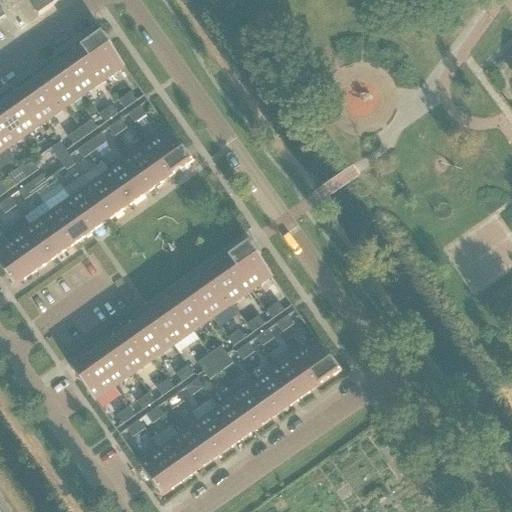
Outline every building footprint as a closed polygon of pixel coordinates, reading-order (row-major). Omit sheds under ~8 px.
[(34,0),(40,7),(35,10),(38,15),(60,0),(34,0)] [(105,82),(125,68),(110,46),(112,45),(104,34),(82,49),(105,82)] [(82,49),(62,63),(85,96),(105,82),(82,49)] [(62,63),(42,77),(66,110),(85,96),(62,63)] [(42,77),(23,91),(46,124),(66,110),(42,77)] [(23,91),(3,104),(26,137),(46,124),(23,91)] [(132,94),(119,103),(125,111),(137,102),(132,94)] [(26,137),(3,104),(0,106),(0,141),(7,151),(26,137)] [(141,107),(129,116),(134,124),(147,115),(141,107)] [(112,108),(100,116),(105,125),(118,116),(112,108)] [(121,121),(109,130),(115,138),(127,129),(121,121)] [(91,122),(80,130),(86,138),(97,130),(91,122)] [(80,130),(68,139),(74,147),(86,138),(80,130)] [(172,177),(194,162),(186,150),(184,151),(169,130),(149,144),(172,177)] [(101,136),(89,144),(95,152),(107,144),(101,136)] [(60,144),(52,149),(60,161),(68,155),(66,152),(60,144)] [(89,144),(77,152),(83,160),(95,152),(89,144)] [(172,177),(149,144),(129,158),(152,191),(172,177)] [(68,155),(60,161),(68,172),(76,166),(70,157),(68,155)] [(129,158),(109,172),(132,205),(152,191),(129,158)] [(33,164),(21,172),(27,180),(38,172),(33,164)] [(132,205),(109,172),(90,186),(113,219),(132,205)] [(42,177),(31,185),(36,193),(48,185),(42,177)] [(31,185),(18,194),(24,202),(36,193),(31,185)] [(113,219),(90,186),(70,199),(93,232),(113,219)] [(11,199),(0,206),(0,209),(4,216),(17,207),(11,199)] [(50,213),(74,246),(93,232),(70,199),(50,213)] [(74,246),(50,213),(31,227),(54,260),(74,246)] [(31,227),(11,241),(34,274),(54,260),(31,227)] [(34,274),(11,241),(0,248),(0,268),(14,288),(34,274)] [(253,292),(273,278),(258,256),(260,255),(252,243),(229,259),(253,292)] [(229,259),(210,273),(233,306),(253,292),(229,259)] [(213,319),(233,306),(210,273),(190,286),(213,319)] [(194,333),(213,319),(190,286),(170,300),(194,333)] [(170,300),(151,314),(174,347),(194,333),(170,300)] [(279,303),(267,312),(273,320),(285,312),(279,303)] [(151,314),(131,328),(154,361),(174,347),(151,314)] [(259,317),(247,326),(253,334),(265,325),(259,317)] [(289,317),(276,326),(282,334),(294,325),(289,317)] [(154,361),(131,328),(112,342),(135,375),(154,361)] [(240,331),(228,340),(233,348),(246,339),(240,331)] [(269,331),(257,339),(262,348),(275,339),(269,331)] [(319,387),(342,371),(334,360),(332,361),(317,340),(296,354),(319,387)] [(135,375),(112,342),(92,356),(115,389),(135,375)] [(249,345),(237,353),(243,361),(255,353),(249,345)] [(221,348),(209,356),(215,365),(227,356),(221,348)] [(319,387),(296,354),(277,368),(300,401),(319,387)] [(95,403),(115,389),(92,356),(72,370),(95,403)] [(209,356),(198,365),(203,373),(215,365),(209,356)] [(227,356),(215,365),(221,373),(233,364),(227,356)] [(215,365),(203,373),(209,381),(221,373),(215,365)] [(188,367),(176,376),(182,384),(194,376),(188,367)] [(300,401),(277,368),(257,382),(280,415),(300,401)] [(169,381),(156,390),(162,398),(174,389),(169,381)] [(198,381),(186,389),(191,398),(204,389),(198,381)] [(237,395),(261,428),(280,415),(257,382),(237,395)] [(149,395),(137,404),(143,412),(155,403),(149,395)] [(178,395),(166,403),(172,411),(184,403),(178,395)] [(261,428),(237,395),(218,409),(241,442),(261,428)] [(159,408),(146,417),(152,425),(164,417),(159,408)] [(129,409),(117,417),(123,426),(135,417),(129,409)] [(221,456),(241,442),(218,409),(198,423),(221,456)] [(139,422),(127,431),(132,439),(145,430),(139,422)] [(221,456),(198,423),(178,437),(202,470),(221,456)] [(159,451),(182,484),(202,470),(178,437),(159,451)] [(182,484),(159,451),(138,465),(162,498),(182,484)]
